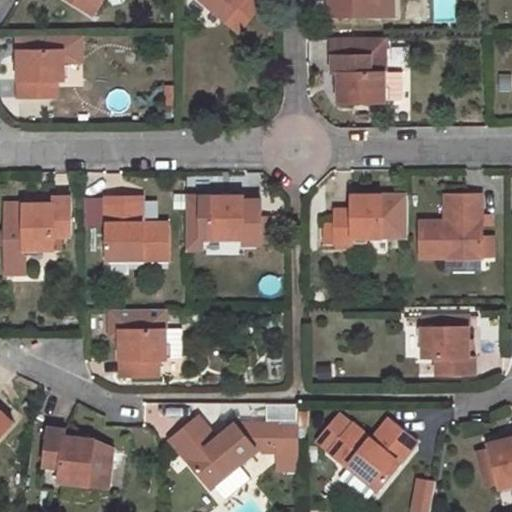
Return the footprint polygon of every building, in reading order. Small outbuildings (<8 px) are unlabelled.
[(69,0),(92,14),(101,0),(69,0)] [(201,0),(238,31),(263,3),(259,0),(201,0)] [(330,0),(331,16),(392,16),(391,0),(330,0)] [(17,33),(17,46),(17,92),(56,92),(56,77),(63,77),(63,59),(63,47),(80,47),(80,32),(17,33)] [(384,36),(331,37),(331,54),(384,53),(384,36)] [(63,47),(63,59),(80,59),(80,47),(63,47)] [(384,71),(384,53),(331,54),(331,73),(338,72),(338,103),(385,102),(385,101),(384,71)] [(402,71),(384,71),(385,101),(403,100),(402,71)] [(185,209),(185,194),(172,194),(172,209),(185,209)] [(452,220),(444,221),(419,221),(419,257),(445,257),(480,257),(482,257),(482,237),(481,195),(452,195),(452,220)] [(444,195),(444,221),(452,220),(452,195),(444,195)] [(245,245),(261,245),(260,231),(272,231),(272,218),(260,219),(260,212),(244,211),(244,196),(200,197),(201,239),(245,239),(245,245)] [(334,210),(334,224),(334,242),(350,242),(349,237),(382,236),(382,196),(351,196),(351,209),(334,210)] [(106,224),(105,197),(93,197),(93,224),(106,224)] [(136,223),(136,197),(105,197),(106,224),(107,259),(167,259),(167,223),(144,223),(136,223)] [(143,197),(136,197),(136,223),(144,223),(143,197)] [(52,205),(5,205),(5,273),(24,273),(24,250),(54,250),(55,236),(70,235),(70,198),(53,198),(52,205)] [(334,242),(334,224),(324,225),(325,242),(334,242)] [(260,231),(261,245),(272,245),(272,231),(260,231)] [(494,237),(482,237),(482,257),(493,257),(494,237)] [(480,257),(445,257),(445,269),(480,269),(480,257)] [(165,308),(109,308),(110,335),(119,335),(119,376),(159,375),(158,359),(166,358),(166,357),(181,357),(181,327),(166,328),(165,308)] [(422,327),(469,326),(469,316),(422,317),(422,327)] [(469,326),(422,327),(422,358),(436,358),(436,374),(474,373),(474,356),(469,356),(469,326)] [(0,436),(13,421),(0,410),(0,436)] [(386,418),(370,438),(376,443),(392,423),(386,418)] [(200,419),(194,423),(210,442),(216,437),(200,419)] [(194,423),(171,442),(210,490),(214,488),(225,501),(251,481),(239,467),(258,451),(261,454),(278,454),(278,425),(238,425),(236,422),(216,437),(210,442),(194,423)] [(329,451),(349,466),(376,489),(416,442),(392,423),(376,443),(370,438),(352,423),(329,451)] [(58,481),(107,486),(112,448),(91,439),(65,436),(65,430),(46,429),(43,465),(59,467),(58,481)] [(497,483),(498,487),(511,484),(511,437),(487,443),(489,450),(497,483)] [(485,485),(497,483),(489,450),(477,453),(485,485)] [(349,466),(340,478),(367,499),(376,489),(349,466)] [(410,511),(428,511),(435,480),(416,476),(409,511),(410,511)]
